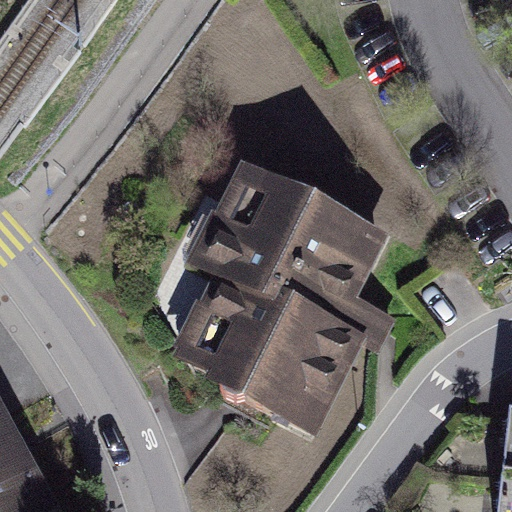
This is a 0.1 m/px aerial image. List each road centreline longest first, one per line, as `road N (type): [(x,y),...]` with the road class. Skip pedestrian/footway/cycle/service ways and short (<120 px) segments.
road 1 (residential): [(0,242),(121,402),(152,471),(160,511)]
road 2 (track): [(1,244),(187,0)]
road 3 (residential): [(511,343),(479,357),(436,399),(360,511)]
